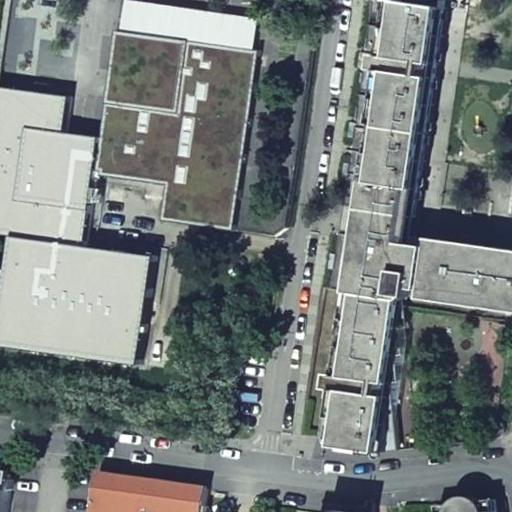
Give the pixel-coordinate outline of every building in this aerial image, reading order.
[(511,248),(416,235),(449,0),(374,0),(367,52),(362,52),(360,67),(365,67),(357,122),(352,121),(350,136),(355,137),(351,163),(346,162),(344,177),(349,178),(345,208),(338,254),(334,253),(331,268),(336,269),(334,288),(324,287),(304,432),(332,436),(332,441),(340,443),(340,446),(385,452),(408,295),(511,310),(511,248)] [(1,88),(0,92),(0,235),(15,238),(1,346),(145,366),(159,257),(88,247),(98,175),(170,185),(165,221),(238,231),(264,51),(119,31),(105,138),(69,133),(74,97),(1,88)] [(0,511),(9,511),(14,480),(3,478),(5,461),(0,460),(0,511)] [(99,475),(94,511),(207,511),(211,489),(99,475)] [(455,504),(441,505),(442,511),(498,511),(497,499),(483,500),(480,498),(475,497),(468,496),(459,500),(455,503),(455,504)]
